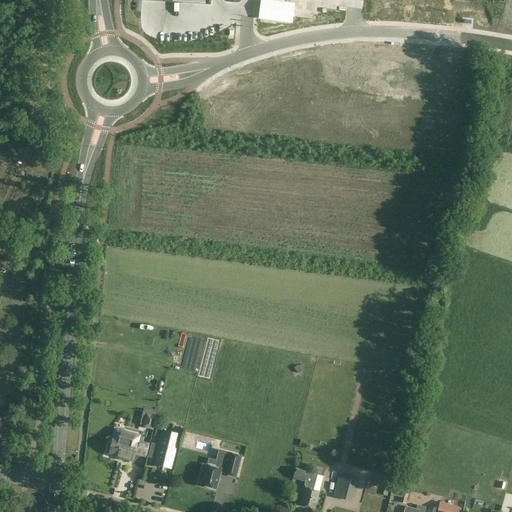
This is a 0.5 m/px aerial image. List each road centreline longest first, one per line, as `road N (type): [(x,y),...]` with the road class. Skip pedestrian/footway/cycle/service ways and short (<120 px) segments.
road 1 (secondary): [(56,488),(85,167)]
road 2 (unclassified): [(203,68),(276,43),(351,31),(511,45)]
